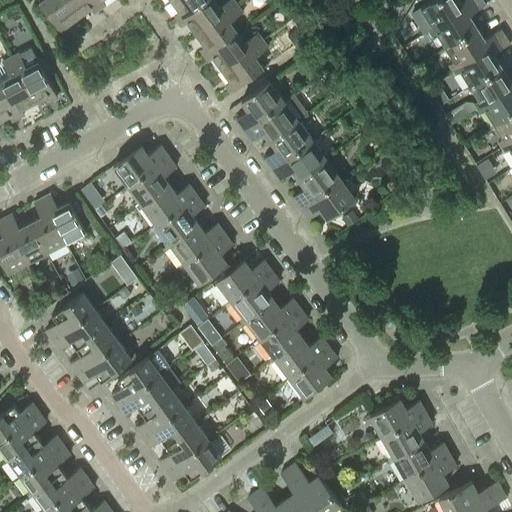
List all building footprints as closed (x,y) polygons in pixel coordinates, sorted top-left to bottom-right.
[(78,16),(66,0),(40,0),(39,1),(63,34),(69,29),(66,24),(78,16)] [(99,8),(93,0),(66,0),(78,16),(90,7),(93,12),(99,8)] [(170,0),(179,11),(174,14),(178,20),(205,0),(170,0)] [(213,0),(205,0),(178,20),(182,26),(187,22),(196,34),(236,4),(233,0),(226,0),(218,6),(213,0)] [(425,25),(428,30),(475,0),(460,0),(459,0),(430,0),(420,7),(429,22),(425,25)] [(482,0),(475,0),(428,30),(431,35),(436,32),(445,47),(476,27),(468,14),(485,4),(482,0)] [(236,4),(196,34),(204,46),(199,49),(204,55),(236,31),(229,21),(242,12),(236,4)] [(476,27),(445,47),(454,61),(449,64),(452,69),(505,35),(501,28),(484,39),(476,27)] [(236,31),(204,55),(208,61),(212,57),(221,69),(262,39),(256,32),(243,41),(236,31)] [(505,35),(452,69),(455,74),(460,71),(469,85),(500,65),(493,53),(510,42),(505,35)] [(262,39),(221,69),(230,81),(225,84),(230,91),(262,67),(254,56),(267,46),(262,39)] [(18,52),(10,57),(34,102),(47,95),(49,100),(57,96),(38,60),(26,67),(18,52)] [(34,102),(10,57),(2,61),(9,75),(0,80),(0,83),(17,117),(23,113),(21,108),(34,102)] [(500,65),(469,85),(478,99),(473,103),(476,107),(511,84),(511,75),(508,78),(500,65)] [(365,75),(342,91),(354,107),(355,107),(366,98),(376,91),(365,75)] [(243,129),(283,100),(269,80),(241,100),(247,109),(235,118),(243,129)] [(336,81),(328,87),(333,93),(341,87),(336,80),(336,81)] [(0,119),(8,115),(11,120),(17,117),(0,83),(0,119)] [(511,84),(476,107),(479,112),(484,109),(493,124),(511,111),(511,84)] [(376,91),(366,98),(375,111),(385,103),(376,91)] [(269,139),(298,119),(307,112),(293,92),(283,100),(243,129),(251,140),(263,131),(269,139)] [(444,113),(451,123),(459,118),(453,107),(444,113)] [(511,111),(493,124),(502,138),(497,141),(501,146),(511,139),(511,111)] [(271,168),(312,138),(298,119),(269,139),(276,148),(263,157),(271,168)] [(312,138),(271,168),(279,179),(291,170),(298,178),(326,158),(312,138)] [(511,139),(501,146),(504,151),(509,148),(511,153),(511,139)] [(112,164),(127,184),(168,155),(160,144),(147,153),(140,144),(112,164)] [(168,155),(127,184),(141,204),(169,183),(163,175),(176,166),(168,155)] [(326,158),(298,178),(304,187),(291,196),(299,207),(340,177),(326,158)] [(327,218),(355,197),(340,177),(299,207),(307,218),(320,208),(327,218)] [(94,202),(105,196),(95,178),(84,184),(94,202)] [(169,183),(141,204),(155,223),(196,193),(188,183),(175,192),(169,183)] [(49,193),(41,197),(65,242),(85,231),(69,201),(57,207),(49,193)] [(196,193),(155,223),(169,242),(198,222),(191,213),(204,204),(196,193)] [(41,215),(30,221),(46,252),(65,242),(41,197),(33,201),(41,215)] [(11,213),(3,217),(26,262),(46,252),(30,221),(19,227),(11,213)] [(0,259),(7,273),(26,262),(3,217),(0,218),(0,230),(3,236),(0,236),(0,259)] [(204,231),(198,222),(169,242),(184,262),(224,232),(216,221),(204,231)] [(224,232),(184,262),(198,282),(226,261),(220,252),(232,243),(224,232)] [(121,254),(110,262),(117,271),(128,263),(121,254)] [(215,279),(231,299),(271,269),(262,258),(250,267),(243,258),(215,279)] [(78,267),(66,273),(72,285),(84,279),(78,267)] [(271,269),(231,299),(245,318),(273,297),(266,289),(279,279),(271,269)] [(44,329),(52,339),(94,308),(82,291),(51,313),(56,320),(44,329)] [(273,297),(245,318),(259,337),(299,307),(291,296),(279,306),(273,297)] [(201,307),(190,315),(191,317),(196,323),(207,315),(201,307)] [(299,307),(259,337),(274,356),(301,336),(295,327),(308,318),(299,307)] [(94,308),(52,339),(59,349),(71,340),(76,346),(106,324),(94,308)] [(189,323),(179,331),(185,339),(195,331),(189,323)] [(106,324),(76,346),(80,353),(69,362),(76,372),(118,341),(106,324)] [(216,331),(206,338),(210,344),(220,336),(216,331)] [(301,336),(274,356),(288,376),(328,345),(320,335),(308,344),(301,336)] [(220,336),(210,344),(216,351),(223,345),(226,343),(220,336)] [(118,341),(76,372),(83,381),(95,373),(100,380),(131,357),(118,341)] [(328,345),(288,376),(303,395),(331,375),(324,365),(336,356),(328,345)] [(117,403),(160,372),(169,365),(157,348),(117,378),(122,385),(110,393),(117,403)] [(207,348),(199,354),(206,364),(214,358),(207,348)] [(211,371),(220,365),(215,359),(207,365),(211,371)] [(245,366),(233,375),(239,382),(250,374),(245,366)] [(160,372),(117,403),(124,413),(136,404),(141,411),(172,389),(160,372)] [(172,389),(141,411),(146,418),(134,426),(141,436),(184,405),(172,389)] [(369,414),(381,436),(425,411),(418,399),(405,407),(399,397),(369,414)] [(0,412),(0,438),(38,410),(31,401),(19,409),(14,402),(0,412)] [(184,405),(141,436),(149,446),(161,437),(165,444),(196,422),(184,405)] [(38,410),(0,438),(0,447),(8,458),(38,436),(34,429),(45,420),(38,410)] [(425,411),(381,436),(393,457),(423,439),(418,430),(431,423),(425,411)] [(196,422),(165,444),(170,451),(158,459),(165,469),(208,438),(196,422)] [(38,436),(8,458),(20,474),(62,443),(55,433),(43,442),(38,436)] [(208,438),(165,469),(173,479),(185,470),(190,477),(220,455),(208,438)] [(423,439),(393,457),(405,477),(449,452),(442,441),(428,449),(423,439)] [(62,443),(20,474),(32,491),(62,469),(58,462),(70,453),(62,443)] [(449,452),(405,477),(417,499),(447,482),(442,472),(455,464),(449,452)] [(295,461),(287,467),(320,511),(327,511),(340,503),(318,473),(308,480),(295,461)] [(67,475),(62,469),(32,491),(44,507),(86,476),(79,466),(67,475)] [(293,491),(284,498),(294,511),(320,511),(287,467),(280,472),(293,491)] [(86,476),(44,507),(47,511),(72,511),(86,501),(82,495),(94,486),(86,476)] [(438,497),(445,511),(454,511),(501,488),(497,480),(476,490),(471,480),(438,497)] [(262,486),(254,491),(269,511),(294,511),(284,498),(275,504),(262,486)] [(501,488),(454,511),(487,511),(485,507),(505,496),(501,488)] [(258,511),(269,511),(254,491),(247,496),(258,511)] [(357,491),(347,496),(353,506),(362,501),(357,491)] [(91,508),(86,501),(72,511),(106,511),(110,509),(103,499),(91,508)]
